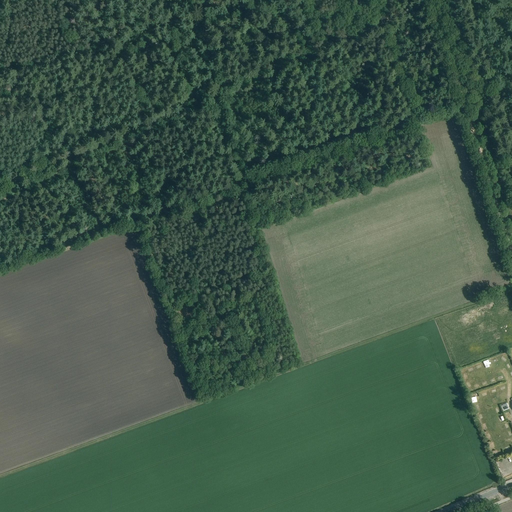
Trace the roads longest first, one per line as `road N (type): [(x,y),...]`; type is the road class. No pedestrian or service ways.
road 1 (track): [(0,476),(511,288)]
road 2 (track): [(434,0),(511,254)]
